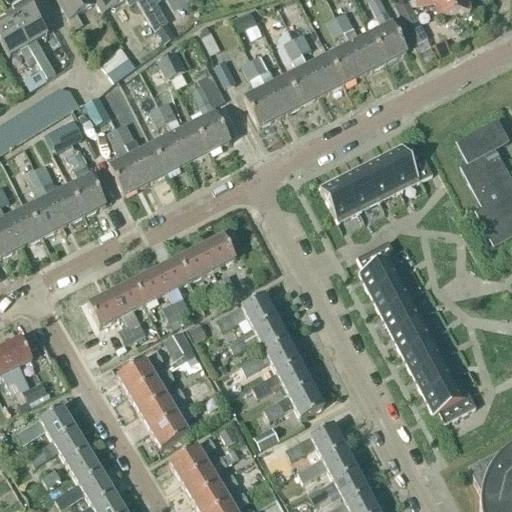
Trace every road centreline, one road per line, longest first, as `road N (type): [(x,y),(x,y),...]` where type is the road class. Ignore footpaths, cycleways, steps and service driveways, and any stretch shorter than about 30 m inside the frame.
road 1 (residential): [(256,187),(428,511)]
road 2 (residential): [(256,187),(511,50)]
road 3 (residential): [(29,291),(160,511)]
road 4 (residential): [(29,291),(256,187)]
